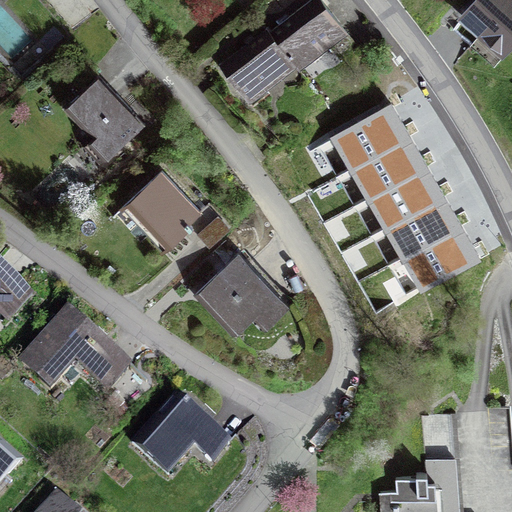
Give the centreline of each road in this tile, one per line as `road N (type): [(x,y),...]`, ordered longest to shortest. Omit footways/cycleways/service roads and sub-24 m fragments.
road 1 (residential): [(109,0),(250,169),(334,303),(343,367),(309,430)]
road 2 (tertiary): [(511,204),(451,95),(380,0)]
road 3 (residential): [(141,328),(309,430)]
road 4 (residential): [(0,219),(141,328)]
